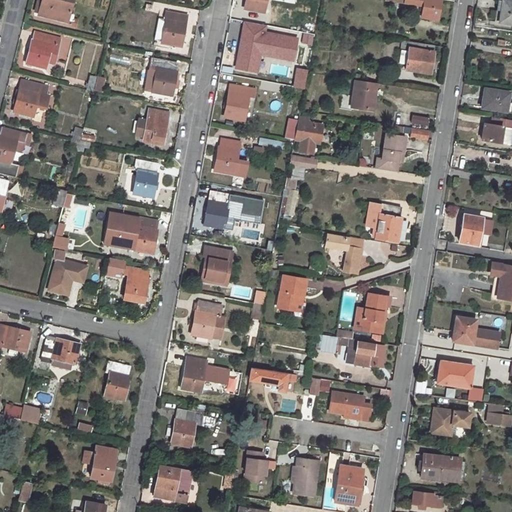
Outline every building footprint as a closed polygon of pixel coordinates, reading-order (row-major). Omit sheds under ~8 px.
[(41,0),(38,11),(38,14),(57,19),(59,10),(69,13),(72,0),(41,0)] [(246,0),(244,9),(264,12),(265,9),(266,0),(246,0)] [(266,0),(265,9),(271,10),(273,0),(266,0)] [(385,0),(423,6),(422,17),(438,20),(440,0),(385,0)] [(511,1),(503,0),(502,0),(499,22),(511,24),(511,1)] [(69,13),(59,10),(57,19),(66,22),(69,13)] [(165,20),(161,42),(181,46),(185,23),(184,23),(186,15),(165,11),(164,20),(165,20)] [(239,39),(234,63),(254,67),(258,45),(260,37),(260,35),(242,31),(241,40),(239,39)] [(32,40),(26,63),(45,68),(47,61),(54,62),(60,37),(36,32),(33,40),(32,40)] [(260,37),(258,45),(265,47),(267,38),(260,37)] [(402,40),(401,50),(408,51),(410,41),(402,40)] [(434,50),(433,50),(434,45),(410,41),(408,51),(401,50),(399,63),(406,64),(405,69),(430,73),(434,50)] [(177,62),(152,58),(150,70),(156,71),(152,91),(172,95),(176,72),(175,71),(177,62)] [(304,90),(308,71),(296,68),(292,88),(304,90)] [(98,77),(95,90),(101,92),(104,79),(98,77)] [(19,88),(13,111),(32,116),(35,105),(45,108),(48,96),(46,95),(48,86),(23,79),(21,88),(19,88)] [(355,80),(352,107),(374,110),(377,83),(355,80)] [(228,94),(224,117),(244,121),(248,98),(254,99),(255,90),(232,85),(230,94),(228,94)] [(484,89),(481,108),(510,113),(511,104),(511,102),(508,102),(509,93),(484,89)] [(167,122),(165,121),(167,112),(149,109),(146,120),(143,136),(142,140),(162,144),(167,122)] [(412,115),(411,122),(428,125),(429,118),(412,115)] [(298,117),(294,139),(300,140),(298,151),(313,153),(314,145),(311,145),(311,142),(314,143),(315,138),(320,139),(323,125),(311,122),(311,126),(307,125),(308,122),(308,119),(298,117)] [(483,124),(481,139),(508,144),(510,128),(511,128),(511,120),(491,117),(490,126),(483,124)] [(143,136),(146,120),(138,119),(135,135),(143,136)] [(0,172),(17,177),(19,166),(10,163),(16,141),(25,143),(27,133),(1,126),(0,130),(0,172)] [(75,127),(72,138),(80,139),(83,129),(75,127)] [(411,134),(411,137),(427,139),(428,131),(412,129),(411,134)] [(376,157),(375,168),(396,171),(398,161),(399,152),(403,153),(406,137),(385,134),(381,158),(376,157)] [(247,135),(245,141),(259,144),(260,138),(247,135)] [(79,143),(77,151),(82,152),(84,147),(89,148),(90,141),(80,139),(79,143)] [(218,147),(214,170),(232,174),(245,176),(247,162),(237,160),(240,142),(222,139),(221,147),(218,147)] [(316,159),(291,155),(289,165),(314,169),(316,159)] [(135,160),(134,170),(137,170),(133,193),(152,196),(157,174),(155,174),(157,164),(135,160)] [(232,174),(234,185),(242,187),(245,176),(232,174)] [(286,177),(284,188),(289,189),(295,190),(297,179),(286,177)] [(0,178),(0,194),(5,195),(9,181),(0,178)] [(56,188),(52,204),(62,206),(65,192),(66,190),(56,188)] [(289,189),(284,214),(293,216),(297,190),(295,190),(289,189)] [(210,190),(204,224),(224,227),(228,204),(233,205),(235,195),(210,190)] [(65,192),(62,206),(68,207),(71,194),(65,192)] [(401,218),(400,217),(401,207),(369,202),(365,225),(376,227),(374,238),(397,242),(398,233),(401,218)] [(272,205),(269,221),(277,222),(279,207),(272,205)] [(464,214),(461,227),(464,227),(462,242),(478,245),(480,234),(478,233),(481,218),(464,214)] [(156,230),(155,229),(157,221),(132,217),(130,226),(136,227),(132,249),(152,253),(156,230)] [(480,234),(485,235),(488,220),(481,218),(478,233),(480,234)] [(51,223),(47,233),(54,235),(57,224),(51,223)] [(362,249),(347,246),(348,239),(327,236),(326,246),(347,250),(343,271),(357,274),(362,249)] [(207,247),(201,280),(226,285),(232,252),(207,247)] [(54,250),(53,257),(55,258),(64,259),(65,252),(54,250)] [(64,259),(55,258),(47,289),(62,293),(67,278),(70,279),(81,282),(86,266),(63,260),(64,259)] [(511,266),(492,263),(490,272),(501,274),(497,298),(511,300),(511,266)] [(147,279),(146,279),(148,271),(123,266),(121,274),(127,276),(123,299),(143,302),(147,279)] [(283,275),(278,308),(294,310),(293,315),(301,316),(302,315),(304,312),(306,303),(302,302),(298,301),(299,294),(303,295),(306,278),(283,275)] [(263,305),(265,294),(256,292),(254,303),(263,305)] [(361,318),(359,328),(382,332),(383,321),(381,320),(382,311),(383,312),(384,306),(388,307),(390,297),(368,293),(365,309),(364,318),(361,318)] [(197,301),(191,334),(210,338),(220,339),(222,326),(213,325),(215,315),(221,316),(223,306),(197,301)] [(357,308),(354,328),(359,328),(361,318),(364,318),(365,309),(357,308)] [(458,317),(456,331),(453,330),(453,331),(452,341),(496,348),(498,333),(489,331),(489,333),(473,330),(475,320),(458,317)] [(0,324),(0,349),(1,350),(2,346),(25,352),(30,332),(0,324)] [(323,333),(320,350),(336,352),(337,343),(343,344),(344,337),(342,336),(337,335),(323,333)] [(47,336),(41,360),(51,363),(52,358),(75,363),(80,344),(47,336)] [(344,337),(343,344),(349,345),(346,361),(353,362),(356,340),(356,339),(351,338),(350,338),(344,337)] [(381,367),(385,345),(356,340),(353,362),(381,367)] [(185,364),(181,388),(201,392),(207,361),(190,357),(188,365),(185,364)] [(110,372),(104,395),(124,400),(129,377),(127,376),(129,366),(108,361),(105,371),(110,372)] [(440,361),(436,383),(469,388),(473,366),(440,361)] [(251,367),(249,380),(275,384),(279,385),(278,389),(284,391),(286,379),(295,380),(296,374),(251,367)] [(312,378),(309,394),(317,395),(320,379),(312,378)] [(488,395),(503,395),(503,387),(488,387),(488,395)] [(371,404),(363,403),(364,397),(332,391),(329,411),(343,413),(351,415),(360,416),(360,419),(368,421),(371,404)] [(79,402),(77,412),(85,414),(87,404),(79,402)] [(22,409),(20,419),(38,423),(41,409),(23,405),(22,409)] [(11,407),(9,416),(20,419),(22,409),(11,407)] [(177,408),(171,443),(190,446),(195,423),(200,424),(202,413),(177,408)] [(431,422),(430,433),(450,435),(454,411),(436,408),(434,422),(431,422)] [(510,419),(487,416),(486,425),(509,428),(510,419)] [(90,425),(80,422),(79,429),(89,431),(90,425)] [(85,449),(83,461),(93,463),(90,476),(110,480),(112,471),(116,449),(96,445),(95,451),(85,449)] [(266,460),(261,459),(262,451),(247,450),(244,481),(264,484),(266,460)] [(335,469),(336,455),(329,454),(328,468),(335,469)] [(423,454),(420,477),(457,481),(459,458),(423,454)] [(297,458),(296,466),(294,482),(293,493),(314,496),(318,460),(297,458)] [(159,465),(153,496),(185,502),(191,471),(159,465)] [(340,465),(334,501),(357,504),(362,469),(340,465)] [(23,482),(18,500),(27,502),(31,484),(23,482)] [(413,491),(412,503),(431,505),(431,506),(441,508),(442,497),(438,496),(438,492),(420,490),(419,492),(413,491)] [(84,511),(83,511),(104,511),(106,505),(85,501),(84,511)]
